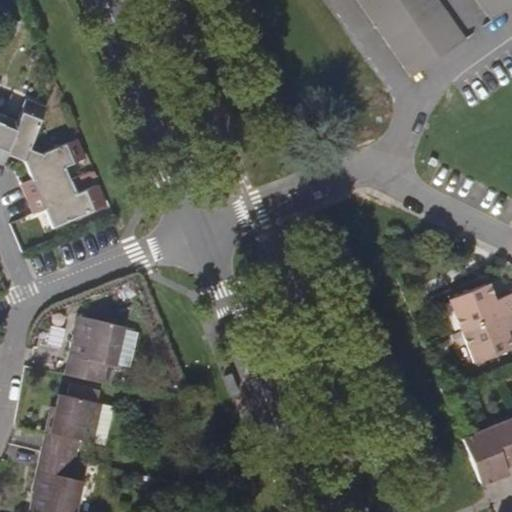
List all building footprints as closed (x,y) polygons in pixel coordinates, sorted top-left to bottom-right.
[(368,0),(362,4),(368,14),(388,0),(368,0)] [(399,0),(388,0),(368,14),(376,24),(403,5),(399,0)] [(410,0),(403,5),(410,16),(433,0),(410,0)] [(433,0),(410,16),(418,26),(445,7),(439,0),(433,0)] [(478,0),(485,10),(499,0),(478,0)] [(511,5),(511,0),(499,0),(485,10),(492,18),(492,21),(511,5)] [(403,5),(376,24),(383,35),(410,16),(403,5)] [(418,26),(425,36),(452,18),(445,7),(418,26)] [(410,16),(383,35),(390,45),(418,26),(410,16)] [(425,36),(433,47),(460,29),(452,18),(425,36)] [(418,26),(390,45),(398,56),(425,36),(418,26)] [(433,47),(439,56),(467,38),(460,29),(433,47)] [(425,36),(398,56),(405,67),(433,47),(425,36)] [(433,47),(405,67),(412,76),(439,56),(433,47)] [(0,161),(3,153),(22,161),(27,148),(44,107),(25,99),(16,121),(2,115),(0,120),(0,161)] [(20,185),(26,198),(68,180),(62,165),(83,157),(75,139),(40,154),(27,148),(22,161),(31,180),(20,185)] [(26,198),(32,214),(43,209),(50,225),(103,204),(94,186),(74,194),(68,180),(26,198)] [(463,333),(511,313),(511,294),(495,301),(489,285),(450,301),(463,333)] [(511,313),(463,333),(475,365),(511,350),(511,340),(509,334),(511,332),(511,313)] [(64,374),(99,382),(104,363),(127,368),(136,329),(83,317),(78,336),(73,336),(64,374)] [(40,451),(74,459),(79,440),(90,442),(99,403),(58,394),(54,414),(49,413),(40,451)] [(511,418),(490,426),(507,468),(511,466),(511,418)] [(463,438),(482,486),(509,474),(507,468),(490,426),(463,438)] [(74,459),(40,451),(32,489),(37,490),(32,510),(41,511),(74,511),(82,481),(71,478),(74,459)]
